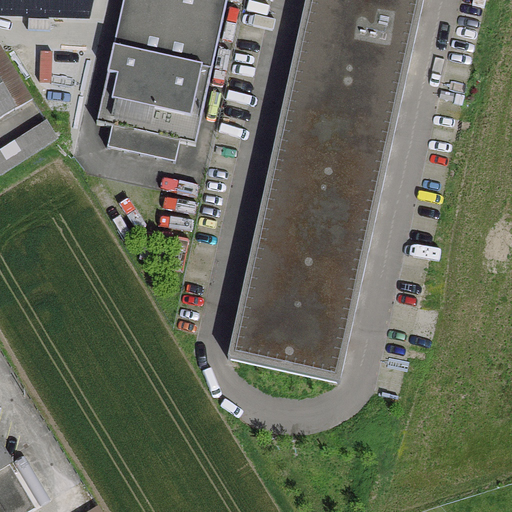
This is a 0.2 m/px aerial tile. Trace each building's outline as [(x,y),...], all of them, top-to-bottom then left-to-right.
[(193,147),(193,146),(224,0),(121,0),(94,124),(94,125),(109,128),(105,149),(172,165),(177,144),(193,147)] [(427,0),(313,0),(229,369),(341,397),(427,0)] [(0,117),(12,111),(0,91),(0,117)] [(0,149),(0,175),(55,140),(44,122),(0,149)] [(0,511),(31,511),(33,511),(0,455),(0,511)]
